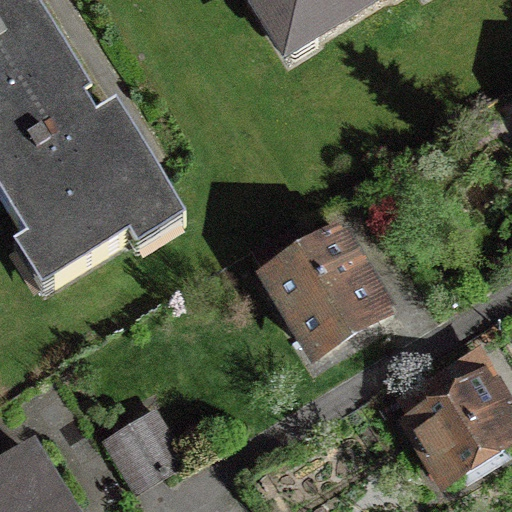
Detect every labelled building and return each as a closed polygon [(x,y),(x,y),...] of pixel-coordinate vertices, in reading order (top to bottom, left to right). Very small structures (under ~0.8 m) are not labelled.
[(0,0),(0,96),(64,57),(35,11),(28,16),(18,0),(0,0)] [(253,0),(280,43),(303,30),(310,42),(379,0),(253,0)] [(85,108),(92,103),(64,57),(0,96),(0,201),(55,291),(176,216),(179,214),(117,114),(96,126),(85,108)] [(391,312),(345,236),(269,282),(315,358),(391,312)] [(479,378),(407,422),(448,489),(511,449),(511,432),(499,412),(510,405),(497,383),(486,390),(479,378)] [(155,414),(105,444),(136,496),(186,466),(155,414)] [(0,511),(66,511),(31,454),(0,473),(0,511)]
